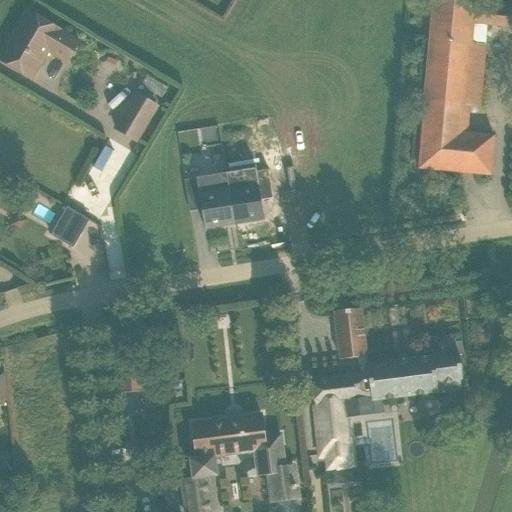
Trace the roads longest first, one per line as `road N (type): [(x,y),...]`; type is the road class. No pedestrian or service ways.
road 1 (unclassified): [(511,225),(78,294),(0,320)]
road 2 (unknown): [(78,294),(101,511)]
